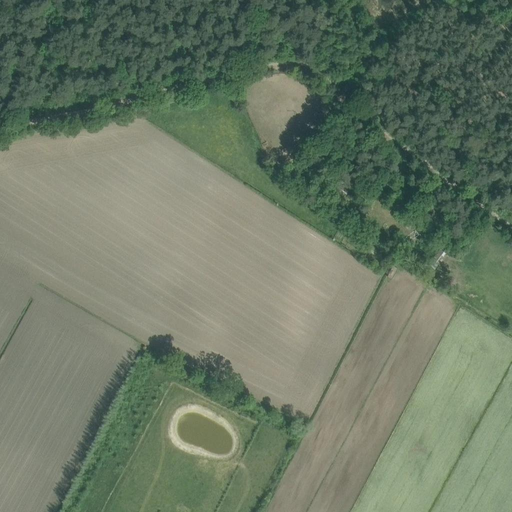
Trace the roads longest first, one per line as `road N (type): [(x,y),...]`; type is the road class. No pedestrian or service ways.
road 1 (track): [(511,227),(293,69),(0,133)]
road 2 (unknown): [(511,159),(367,60),(308,0)]
